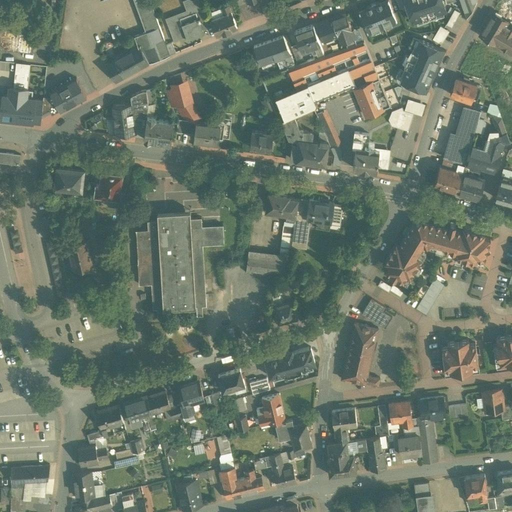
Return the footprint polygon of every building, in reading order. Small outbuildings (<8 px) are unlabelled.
[(149,0),(139,0),(135,2),(146,31),(159,26),(149,0)] [(190,10),(166,19),(174,41),(186,36),(187,39),(198,35),(196,27),(200,26),(198,18),(205,15),(198,0),(193,0),(188,2),(190,10)] [(388,0),(383,0),(375,3),(375,4),(371,5),(358,10),(367,32),(373,29),(372,28),(378,25),(379,27),(385,24),(384,23),(390,20),(391,22),(397,20),(388,0)] [(404,0),(407,6),(412,22),(422,19),(421,17),(435,12),(436,14),(438,13),(445,11),(441,0),(404,0)] [(476,0),(459,0),(460,1),(466,19),(476,1),(476,0)] [(228,5),(224,7),(223,4),(221,5),(222,7),(221,8),(224,14),(231,12),(228,5)] [(460,13),(454,10),(446,24),(452,27),(460,13)] [(511,20),(491,11),(479,37),(500,46),(495,46),(511,53),(511,20)] [(224,14),(210,20),(216,36),(223,33),(230,31),(230,30),(237,28),(231,12),(224,14)] [(354,38),(345,13),(331,18),(337,35),(342,33),(345,41),(354,38)] [(205,15),(198,18),(200,26),(202,30),(209,27),(205,15)] [(331,18),(318,23),(324,40),(337,35),(331,18)] [(28,25),(0,22),(0,48),(33,52),(35,36),(27,36),(28,25)] [(313,24),(294,31),(302,51),(309,48),(312,52),(316,50),(317,52),(323,50),(321,44),(313,24)] [(146,31),(135,35),(139,45),(149,63),(169,55),(166,44),(159,26),(146,31)] [(449,31),(440,26),(432,39),(441,44),(449,31)] [(345,41),(342,33),(337,35),(342,48),(356,43),(354,38),(345,41)] [(395,34),(389,36),(392,43),(397,41),(395,34)] [(283,35),(268,40),(275,57),(281,56),(284,64),(286,68),(288,67),(295,64),(293,60),(283,35)] [(443,50),(419,39),(416,45),(415,45),(413,50),(412,50),(405,67),(404,69),(402,74),(403,75),(401,80),(407,83),(425,91),(433,74),(436,67),(443,50)] [(268,40),(254,45),(264,71),(273,67),(270,59),(275,57),(268,40)] [(288,67),(296,88),(307,83),(304,76),(317,71),(320,78),(337,71),(334,64),(344,60),(347,67),(352,77),(363,73),(367,82),(372,80),(379,77),(364,40),(356,43),(342,48),(333,51),(325,54),(315,57),(304,61),(298,64),(295,64),(288,67)] [(171,42),(166,44),(169,55),(175,52),(171,42)] [(331,45),(327,47),(326,43),(321,44),(323,50),(325,54),(333,51),(331,45)] [(297,44),(291,46),(298,64),(304,61),(297,44)] [(139,45),(105,64),(115,81),(149,63),(139,45)] [(30,64),(16,62),(15,72),(13,87),(28,88),(30,64)] [(307,83),(296,88),(283,93),(277,96),(276,97),(284,118),(294,114),(316,104),(313,98),(318,96),(323,94),(325,93),(330,91),(346,85),(350,83),(352,82),(353,82),(352,77),(347,67),(337,71),(320,78),(307,83)] [(390,105),(379,77),(372,80),(383,108),(390,105)] [(476,83),(456,77),(450,94),(470,101),(476,83)] [(68,106),(68,105),(75,101),(76,102),(86,96),(76,78),(50,92),(52,95),(60,110),(60,111),(68,106)] [(383,108),(372,80),(367,82),(356,87),(353,82),(352,82),(366,115),(383,108)] [(166,90),(170,107),(176,106),(185,119),(196,121),(202,116),(193,102),(188,81),(171,84),(172,89),(166,90)] [(8,95),(2,94),(2,96),(0,115),(0,118),(23,121),(23,119),(41,121),(41,114),(43,99),(32,98),(27,97),(27,89),(28,88),(13,87),(13,88),(9,87),(8,95)] [(274,90),(277,96),(283,93),(281,88),(274,90)] [(140,91),(130,96),(131,103),(134,116),(146,118),(147,115),(148,105),(148,104),(146,90),(140,91)] [(60,110),(52,95),(50,96),(50,97),(43,96),(43,99),(41,114),(49,110),(52,114),(60,110)] [(269,98),(262,100),(266,112),(274,109),(269,98)] [(131,103),(112,106),(116,136),(136,133),(134,116),(131,103)] [(491,114),(501,117),(497,105),(489,103),(486,112),(491,114)] [(408,130),(414,113),(403,109),(402,106),(392,110),(388,118),(392,125),(408,130)] [(463,111),(449,157),(459,160),(458,162),(465,163),(465,162),(470,144),(471,144),(479,116),(478,116),(463,111)] [(281,120),(284,126),(294,122),(297,129),(300,129),(294,114),(284,118),(281,120)] [(501,117),(491,114),(496,129),(498,135),(507,135),(501,117)] [(174,121),(155,119),(156,117),(147,115),(146,118),(147,118),(144,140),(151,141),(151,140),(170,143),(171,143),(171,142),(174,121)] [(220,124),(196,121),(194,134),(193,140),(218,143),(218,141),(220,141),(222,140),(223,136),(228,137),(230,124),(231,118),(222,117),(221,117),(220,124)] [(185,119),(178,119),(176,132),(194,134),(196,121),(185,119)] [(313,131),(300,129),(297,129),(294,122),(284,126),(288,138),(292,139),(292,144),(291,144),(291,145),(292,145),(290,158),(296,159),(306,161),(314,162),(325,163),(327,143),(328,140),(324,131),(319,131),(318,141),(312,140),(313,131)] [(490,135),(498,135),(496,129),(489,129),(484,148),(486,149),(490,135)] [(273,133),(252,130),(249,147),(271,150),(273,133)] [(369,133),(354,131),(352,147),(355,147),(352,167),(376,171),(377,166),(387,168),(390,151),(373,149),(373,146),(367,146),(369,133)] [(490,135),(486,149),(484,148),(471,144),(470,144),(465,162),(465,165),(475,168),(476,165),(496,171),(504,144),(510,142),(507,135),(498,135),(490,135)] [(337,144),(331,147),(333,154),(332,164),(339,165),(340,151),(337,144)] [(20,154),(0,151),(0,161),(8,163),(19,165),(20,154)] [(456,169),(439,164),(434,184),(457,190),(462,171),(465,163),(458,162),(456,169)] [(83,169),(57,166),(55,187),(81,189),(83,177),(83,169)] [(511,170),(503,167),(500,177),(511,180),(511,170)] [(113,173),(101,171),(100,184),(96,183),(95,194),(109,196),(108,203),(117,204),(122,174),(121,174),(120,172),(115,171),(113,173)] [(474,174),(469,172),(468,173),(462,171),(457,190),(457,191),(478,197),(483,177),(474,175),(474,174)] [(511,183),(511,180),(500,177),(494,197),(507,201),(511,183)] [(289,195),(268,192),(265,211),(290,215),(291,205),(288,204),(289,197),(289,195)] [(297,198),(289,197),(288,204),(291,205),(290,215),(295,216),(297,198)] [(309,200),(297,198),(295,216),(294,226),(293,233),(293,234),(291,245),(305,247),(309,218),(306,217),(309,200)] [(334,202),(309,198),(309,200),(306,217),(309,218),(317,219),(316,227),(329,229),(330,225),(330,222),(333,204),(334,202)] [(343,205),(333,204),(330,222),(340,223),(342,212),(343,205)] [(94,213),(81,216),(83,223),(95,221),(94,213)] [(172,218),(147,220),(148,228),(135,229),(136,230),(138,262),(137,262),(138,276),(139,284),(151,283),(153,308),(157,308),(157,317),(163,317),(163,307),(196,306),(197,315),(203,314),(202,305),(206,305),(205,288),(202,244),(224,243),(223,224),(220,224),(202,225),(201,217),(172,218)] [(420,221),(415,223),(413,221),(399,245),(418,257),(418,256),(425,245),(428,244),(455,252),(454,256),(476,262),(477,258),(484,260),(486,252),(487,252),(488,247),(490,238),(483,237),(484,233),(463,226),(462,230),(454,228),(455,224),(449,223),(448,227),(441,224),(441,226),(434,224),(435,223),(420,219),(420,221)] [(83,224),(76,225),(78,232),(92,230),(91,222),(83,224)] [(294,226),(283,225),(282,231),(293,233),(294,226)] [(19,229),(11,230),(16,253),(24,251),(19,229)] [(65,292),(55,240),(47,241),(57,294),(65,292)] [(87,240),(67,244),(73,269),(83,267),(84,272),(93,270),(87,240)] [(418,257),(399,245),(395,242),(384,261),(387,263),(384,270),(391,274),(390,276),(394,279),(395,277),(403,281),(407,275),(410,277),(421,258),(418,256),(418,257)] [(284,261),(248,256),(247,260),(246,272),(273,275),(286,278),(287,273),(289,266),(284,265),(284,261)] [(429,286),(423,296),(422,297),(416,307),(426,314),(444,283),(434,277),(429,286)] [(391,286),(381,279),(378,285),(389,292),(390,290),(389,289),(391,286)] [(429,286),(422,282),(415,293),(422,297),(423,296),(429,286)] [(404,291),(392,284),(391,286),(389,289),(390,290),(400,296),(404,291)] [(387,307),(371,298),(362,313),(385,328),(392,316),(384,312),(387,307)] [(291,300),(274,305),(275,310),(278,320),(279,321),(280,320),(280,321),(282,321),(286,320),(287,319),(287,318),(296,316),(291,300)] [(275,310),(270,311),(273,322),(278,320),(275,310)] [(359,323),(354,322),(349,346),(348,345),(346,354),(347,354),(341,378),(365,383),(365,382),(378,385),(380,377),(367,374),(378,328),(360,323),(359,323)] [(511,334),(496,337),(497,343),(493,344),(495,358),(499,357),(500,364),(511,362),(511,334)] [(468,338),(447,341),(447,346),(441,346),(444,369),(450,368),(451,372),(472,369),(472,365),(478,364),(475,342),(469,343),(468,338)] [(291,349),(283,351),(282,351),(282,353),(283,354),(265,359),(269,376),(283,372),(284,377),(285,378),(286,378),(286,377),(301,373),(302,373),(303,373),(302,372),(301,367),(315,364),(310,347),(292,352),(292,350),(292,349),(291,349)] [(116,360),(119,370),(120,369),(120,368),(135,364),(135,365),(136,365),(132,351),(118,355),(119,359),(116,360)] [(118,355),(111,357),(115,371),(119,370),(116,360),(119,359),(118,355)] [(238,368),(218,374),(223,390),(235,387),(236,390),(244,387),(238,368)] [(267,377),(249,382),(253,394),(270,389),(267,377)] [(198,380),(179,386),(182,397),(179,398),(181,404),(183,413),(200,408),(197,400),(204,397),(198,380)] [(501,388),(483,390),(483,397),(485,405),(485,410),(501,409),(503,408),(503,405),(501,388)] [(166,390),(147,395),(152,413),(165,409),(171,407),(173,406),(172,401),(172,399),(171,395),(168,397),(166,390)] [(220,391),(211,393),(214,404),(223,402),(220,391)] [(211,393),(205,395),(208,406),(214,404),(211,393)] [(279,393),(262,397),(264,406),(256,408),(260,425),(285,419),(279,393)] [(147,395),(123,402),(128,420),(140,416),(143,427),(155,424),(152,413),(147,395)] [(443,395),(420,398),(422,416),(431,415),(445,414),(443,395)] [(234,411),(248,408),(244,396),(231,399),(234,411)] [(483,397),(477,397),(478,406),(485,405),(483,397)] [(409,400),(389,402),(391,421),(402,419),(403,426),(412,424),(409,400)] [(377,404),(378,414),(386,413),(385,403),(377,404)] [(466,403),(448,405),(450,417),(467,414),(466,403)] [(119,404),(96,410),(101,428),(102,428),(104,435),(115,432),(113,425),(124,421),(119,404)] [(173,406),(171,407),(165,409),(167,417),(183,413),(181,404),(173,406)] [(510,404),(503,405),(503,408),(501,409),(502,418),(511,417),(510,404)] [(355,407),(331,410),(335,441),(338,440),(349,439),(347,426),(357,425),(355,407)] [(386,413),(378,414),(381,435),(389,434),(386,413)] [(246,415),(236,418),(238,430),(249,427),(246,415)] [(431,415),(422,416),(417,417),(419,429),(422,452),(423,461),(437,459),(431,415)] [(306,422),(293,425),(292,418),(275,422),(279,438),(291,435),(294,447),(311,443),(306,422)] [(98,430),(87,433),(89,439),(100,436),(98,430)] [(227,433),(217,436),(222,459),(232,457),(227,433)] [(419,434),(398,437),(400,455),(414,453),(414,452),(421,451),(421,452),(422,452),(419,434)] [(379,435),(365,437),(367,447),(370,469),(386,467),(383,447),(377,448),(377,444),(380,440),(379,435)] [(141,437),(129,441),(131,447),(132,451),(144,448),(141,437)] [(365,437),(352,439),(353,449),(367,447),(365,437)] [(338,440),(343,473),(356,471),(353,449),(352,439),(338,440)] [(343,473),(338,440),(335,441),(328,442),(329,457),(327,457),(329,475),(343,473)] [(95,444),(78,447),(81,465),(98,462),(98,457),(108,456),(106,447),(96,448),(95,444)] [(131,447),(115,451),(117,459),(130,456),(133,455),(132,451),(131,447)] [(293,449),(286,450),(288,457),(294,456),(293,449)] [(283,451),(264,456),(267,466),(281,462),(285,461),(283,451)] [(117,459),(114,460),(115,467),(131,463),(130,456),(117,459)] [(264,456),(253,458),(255,469),(267,466),(264,456)] [(232,459),(219,462),(223,482),(227,498),(241,495),(237,478),(234,479),(233,477),(237,476),(232,459)] [(292,465),(282,468),(281,462),(272,464),(275,475),(272,476),(273,481),(276,481),(277,486),(296,481),(292,465)] [(50,464),(12,467),(11,482),(12,482),(27,481),(47,480),(49,480),(50,464)] [(214,468),(207,470),(210,483),(218,481),(214,468)] [(253,468),(244,470),(246,476),(237,478),(241,495),(265,489),(261,475),(258,476),(257,473),(254,473),(253,468)] [(511,469),(497,471),(499,489),(511,487),(511,469)] [(91,471),(74,472),(77,497),(94,495),(91,471)] [(484,473),(464,476),(465,487),(466,487),(467,494),(468,502),(474,501),(473,493),(478,492),(478,499),(487,498),(487,497),(486,491),(487,491),(484,473)] [(196,478),(177,483),(183,509),(202,504),(196,478)] [(47,480),(27,481),(26,493),(27,493),(27,499),(30,499),(31,494),(45,496),(47,480)] [(27,481),(12,482),(11,494),(23,494),(26,493),(27,481)] [(429,481),(414,483),(417,511),(436,511),(433,511),(429,481)] [(153,493),(163,491),(162,483),(151,485),(153,493)] [(9,487),(1,487),(1,503),(9,503),(9,487)] [(121,491),(114,492),(116,500),(118,509),(123,508),(122,505),(124,504),(122,494),(121,491)] [(114,492),(109,493),(112,505),(111,506),(112,511),(118,511),(118,509),(116,500),(114,492)] [(122,494),(124,504),(122,505),(123,508),(123,511),(147,511),(144,499),(134,501),(132,492),(122,494)] [(23,494),(11,494),(10,511),(26,511),(27,499),(27,493),(26,493),(23,494)] [(109,493),(95,497),(98,509),(111,506),(112,505),(109,493)] [(502,495),(494,496),(496,507),(503,506),(502,495)] [(494,496),(487,497),(487,498),(487,501),(488,508),(496,507),(494,496)] [(91,498),(82,500),(83,507),(74,508),(74,511),(92,511),(91,498)]
